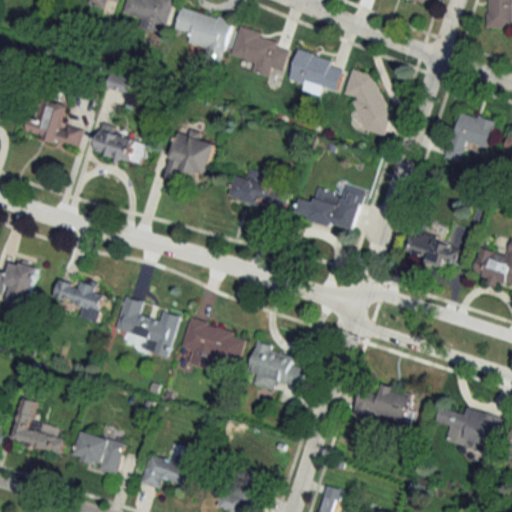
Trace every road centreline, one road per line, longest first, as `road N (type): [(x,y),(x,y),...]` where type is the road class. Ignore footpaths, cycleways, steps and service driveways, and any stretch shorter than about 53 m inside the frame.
road 1 (residential): [(355,307),(0,197)]
road 2 (residential): [(355,307),(454,0)]
road 3 (residential): [(511,83),(291,0)]
road 4 (residential): [(289,511),(355,307)]
road 5 (residential): [(355,307),(380,339),(511,381)]
road 6 (residential): [(511,339),(389,302),(355,307)]
